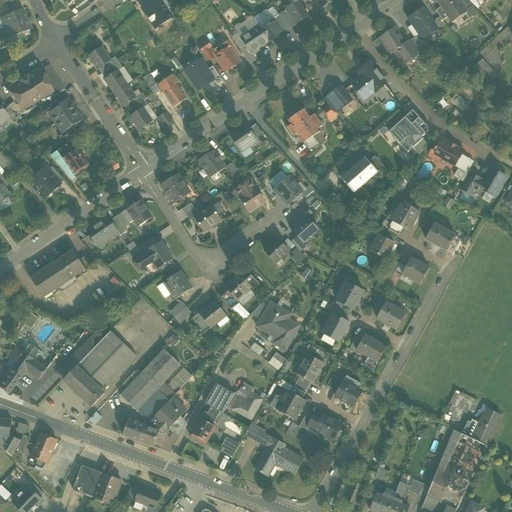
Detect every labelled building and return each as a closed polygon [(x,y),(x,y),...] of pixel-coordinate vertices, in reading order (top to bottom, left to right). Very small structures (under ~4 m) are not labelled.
[(172,17),(160,0),(153,0),(141,9),(155,29),(172,17)] [(436,0),(448,15),(461,6),(457,0),(436,0)] [(470,1),(468,0),(457,0),(461,6),(465,11),(473,5),(470,1)] [(291,6),(285,9),(288,14),(295,25),(296,25),(309,16),(298,1),(291,6)] [(461,6),(448,15),(452,23),(466,13),(465,11),(461,6)] [(441,7),(436,11),(442,21),(448,17),(441,7)] [(7,8),(0,11),(0,17),(10,14),(7,8)] [(10,14),(0,17),(0,20),(3,29),(27,19),(22,8),(10,14)] [(423,8),(407,19),(408,20),(409,19),(411,23),(419,35),(423,40),(424,39),(438,29),(437,29),(423,9),(424,9),(423,8)] [(258,11),(252,14),(256,20),(261,16),(258,11)] [(288,14),(283,18),(290,29),(295,25),(288,14)] [(273,20),(270,17),(266,20),(268,24),(260,29),(269,43),(282,34),(273,20)] [(27,19),(3,29),(8,39),(31,29),(27,19)] [(419,35),(411,23),(406,26),(414,38),(419,35)] [(259,26),(241,38),(252,55),(269,43),(260,29),(259,26)] [(418,55),(409,42),(408,41),(405,43),(395,28),(380,38),(387,49),(391,54),(392,53),(391,53),(397,50),(407,64),(418,56),(418,55)] [(423,40),(419,35),(414,39),(424,50),(429,47),(424,39),(423,40)] [(380,38),(373,43),(382,53),(387,49),(380,38)] [(424,50),(414,39),(409,42),(418,55),(424,50)] [(227,40),(214,49),(217,55),(216,56),(226,72),(239,63),(229,48),(231,47),(227,40)] [(208,41),(199,47),(209,61),(214,57),(209,49),(212,47),(208,41)] [(102,47),(89,56),(98,70),(99,70),(112,61),(111,60),(102,47)] [(182,66),(175,56),(170,60),(177,69),(182,66)] [(112,61),(99,70),(102,74),(119,63),(115,58),(111,60),(112,61)] [(198,91),(215,79),(200,58),(184,69),(198,91)] [(482,59),(474,67),(485,79),(493,71),(482,59)] [(119,63),(102,74),(105,79),(118,70),(118,71),(122,68),(119,63)] [(65,90),(49,64),(39,70),(52,91),(55,96),(65,90)] [(371,64),(363,70),(366,74),(352,85),(356,90),(358,88),(366,98),(377,89),(378,90),(385,84),(385,83),(371,64)] [(52,91),(39,70),(28,77),(27,76),(23,79),(36,101),(52,91)] [(105,79),(104,79),(114,93),(127,84),(118,71),(118,70),(105,79)] [(156,84),(150,74),(143,78),(150,88),(156,84)] [(178,82),(172,75),(158,85),(173,107),(186,99),(176,84),(178,82)] [(23,79),(18,82),(19,82),(8,89),(15,101),(21,110),(23,109),(36,101),(23,79)] [(127,84),(114,93),(123,107),(124,107),(137,98),(136,98),(127,84)] [(340,85),(325,97),(337,111),(352,99),(340,85)] [(155,94),(149,97),(153,105),(158,103),(155,94)] [(462,111),(468,105),(459,94),(452,101),(462,111)] [(137,98),(124,107),(127,112),(144,100),(141,95),(136,98),(137,98)] [(55,99),(41,111),(45,116),(49,113),(48,113),(59,105),(55,99)] [(59,105),(48,113),(49,113),(55,123),(75,110),(68,99),(59,105)] [(144,100),(127,112),(131,116),(143,108),(144,108),(148,105),(144,100)] [(15,101),(9,105),(18,115),(24,111),(23,109),(21,110),(15,101)] [(18,115),(9,105),(4,110),(16,121),(20,117),(18,115)] [(339,117),(329,106),(322,110),(328,120),(329,120),(331,123),(339,117)] [(0,125),(8,117),(0,108),(0,125)] [(131,116),(130,117),(139,131),(153,122),(144,108),(143,108),(131,116)] [(75,110),(55,123),(62,133),(63,134),(73,126),(82,120),(75,110)] [(302,110),(299,112),(299,115),(296,116),(294,116),(291,118),(291,120),(289,121),(291,124),(287,127),(293,136),(298,133),(304,143),(321,131),(319,129),(322,126),(315,115),(311,117),(306,110),(305,111),(302,110)] [(387,122),(393,129),(405,117),(399,110),(387,122)] [(417,120),(410,112),(405,117),(393,129),(389,132),(406,151),(411,146),(413,148),(423,139),(421,138),(429,130),(423,124),(424,123),(419,117),(417,120)] [(167,113),(158,119),(165,129),(174,123),(167,113)] [(264,134),(255,125),(251,128),(258,138),(264,134)] [(73,126),(63,134),(62,133),(58,136),(62,141),(67,138),(77,131),(73,126)] [(77,131),(67,138),(71,144),(88,132),(84,126),(77,131)] [(247,126),(239,132),(237,130),(230,135),(239,149),(246,145),(248,147),(257,141),(247,126)] [(464,151),(442,138),(437,147),(435,146),(433,149),(431,152),(429,156),(438,161),(440,158),(455,166),(461,155),(464,151)] [(427,144),(423,139),(413,148),(419,155),(427,144)] [(77,148),(70,153),(67,147),(68,146),(67,145),(57,152),(51,156),(72,180),(75,178),(74,175),(81,170),(83,170),(87,168),(87,166),(88,165),(77,148)] [(224,168),(213,151),(199,161),(210,178),(225,169),(224,168)] [(473,162),(461,155),(455,166),(466,173),(473,162)] [(340,178),(354,193),(373,176),(378,172),(369,162),(365,157),(340,178)] [(369,162),(378,172),(380,176),(386,170),(375,157),(369,162)] [(242,177),(233,162),(226,167),(236,182),(242,177)] [(506,177),(491,168),(483,181),(480,180),(476,177),(471,188),(468,193),(472,195),(474,190),(479,193),(481,189),(495,197),(506,177)] [(49,172),(46,169),(33,180),(47,196),(60,184),(53,176),(49,172)] [(469,175),(458,169),(454,176),(464,182),(469,175)] [(64,181),(57,172),(53,176),(60,184),(64,181)] [(464,182),(460,189),(468,193),(471,188),(476,177),(469,173),(469,175),(464,182)] [(178,175),(163,184),(171,195),(168,197),(173,204),(188,195),(183,188),(186,187),(178,175)] [(421,182),(410,175),(406,182),(418,188),(421,182)] [(289,177),(276,189),(283,197),(281,198),(288,206),(301,193),(302,193),(297,187),(297,186),(289,177)] [(250,180),(235,190),(241,198),(240,198),(240,199),(246,207),(249,213),(265,202),(250,180)] [(0,201),(9,196),(0,183),(0,201)] [(302,193),(301,193),(306,199),(315,191),(310,185),(302,193)] [(240,198),(238,194),(233,198),(241,210),(246,207),(240,199),(240,198)] [(141,200),(127,210),(138,227),(152,218),(141,200)] [(420,212),(403,203),(399,211),(393,208),(387,218),(393,221),(393,222),(403,227),(409,231),(420,212)] [(305,205),(295,214),(299,219),(305,214),(307,217),(312,213),(305,205)] [(199,215),(194,218),(204,232),(221,220),(212,206),(199,215)] [(195,209),(186,215),(190,221),(194,218),(199,215),(195,209)] [(123,212),(117,216),(124,227),(130,224),(123,212)] [(299,219),(289,228),(302,242),(311,235),(310,233),(316,227),(307,217),(305,214),(299,219)] [(101,222),(94,227),(94,226),(87,231),(97,246),(98,247),(100,248),(101,248),(103,247),(104,246),(105,244),(105,243),(104,241),(118,232),(108,217),(101,221),(101,222)] [(429,220),(422,231),(428,234),(434,224),(434,223),(429,220)] [(393,222),(387,233),(396,238),(396,239),(403,227),(393,222)] [(455,236),(434,224),(428,234),(425,240),(447,252),(448,249),(455,237),(455,236)] [(124,227),(119,231),(126,241),(131,237),(124,227)] [(387,233),(384,238),(384,239),(393,244),(396,238),(387,233)] [(393,244),(384,239),(384,238),(379,235),(370,251),(386,260),(391,251),(390,250),(393,245),(394,245),(394,244),(393,244)] [(455,237),(448,249),(454,252),(460,240),(455,237)] [(278,239),(264,251),(275,263),(289,251),(278,239)] [(160,242),(133,260),(140,270),(153,262),(158,270),(159,269),(172,260),(173,260),(160,242)] [(138,247),(127,255),(130,260),(141,253),(138,247)] [(305,257),(297,249),(293,254),(300,262),(305,257)] [(73,250),(31,278),(44,298),(86,270),(73,250)] [(429,269),(411,259),(402,274),(420,285),(429,269)] [(172,260),(159,269),(162,274),(175,265),(172,260)] [(393,260),(388,271),(394,274),(400,264),(393,260)] [(180,272),(166,281),(172,289),(169,291),(175,300),(190,290),(184,281),(186,280),(180,272)] [(244,277),(241,274),(234,280),(233,280),(225,287),(228,291),(237,300),(251,287),(253,289),(258,284),(248,273),(244,277)] [(122,285),(114,277),(110,281),(118,289),(122,285)] [(364,292),(347,282),(336,301),(352,310),(353,310),(364,292)] [(237,300),(228,291),(220,298),(231,311),(240,303),(237,300)] [(380,300),(375,310),(380,313),(386,304),(380,300)] [(226,316),(215,302),(207,309),(206,307),(205,308),(199,313),(198,313),(199,313),(211,328),(226,316)] [(343,305),(338,302),(335,307),(340,310),(343,305)] [(181,303),(168,314),(173,319),(186,308),(181,303)] [(262,303),(251,315),(261,320),(268,307),(262,303)] [(291,315),(270,303),(268,307),(261,320),(257,327),(276,339),(273,344),(286,351),(299,326),(288,320),(291,315)] [(403,312),(386,303),(386,304),(380,313),(377,319),(396,330),(401,320),(399,319),(403,312)] [(352,310),(343,305),(340,310),(349,315),(352,310)] [(340,310),(335,307),(331,313),(333,314),(346,321),(349,315),(340,310)] [(186,308),(173,319),(179,325),(191,314),(186,308)] [(39,319),(31,313),(23,324),(31,330),(39,319)] [(211,328),(199,313),(192,319),(204,334),(211,328)] [(333,314),(323,334),(339,343),(349,323),(346,321),(333,314)] [(93,349),(77,367),(103,392),(136,356),(110,331),(93,349)] [(386,348),(365,336),(362,340),(357,349),(356,350),(356,351),(368,357),(377,363),(386,348)] [(356,337),(351,347),(356,350),(357,349),(362,340),(356,337)] [(23,352),(15,346),(8,356),(11,358),(6,364),(11,368),(0,383),(0,388),(9,395),(27,371),(39,380),(47,369),(35,360),(41,352),(29,343),(23,352)] [(87,344),(56,374),(64,381),(77,367),(93,349),(87,344)] [(127,389),(120,395),(137,411),(157,389),(157,390),(180,365),(164,349),(127,389)] [(263,350),(258,355),(263,358),(267,353),(263,350)] [(286,361),(276,353),(272,358),(283,365),(286,361)] [(323,363),(308,355),(297,374),(300,376),(311,382),(312,383),(323,363)] [(377,363),(368,357),(363,365),(373,371),(377,363)] [(103,392),(77,367),(64,381),(92,408),(105,394),(103,392)] [(184,369),(172,381),(181,389),(193,376),(184,369)] [(135,372),(122,385),(127,389),(139,375),(135,372)] [(338,378),(333,375),(327,386),(332,389),(338,378)] [(311,382),(300,376),(294,387),(295,388),(305,393),(311,382)] [(361,384),(347,377),(345,382),(358,389),(361,384)] [(338,378),(332,389),(337,392),(343,381),(338,378)] [(345,382),(343,381),(337,392),(335,396),(354,407),(358,399),(362,391),(358,389),(345,382)] [(257,410),(265,395),(243,382),(239,390),(241,391),(240,392),(247,399),(246,401),(239,397),(232,409),(239,413),(239,414),(251,420),(255,414),(258,410),(257,410)] [(234,394),(216,384),(205,404),(220,412),(223,414),(234,394)] [(305,393),(295,388),(292,393),(302,399),(305,393)] [(157,389),(137,411),(144,418),(142,425),(146,426),(169,401),(157,390),(157,389)] [(292,393),(287,391),(281,401),(275,398),(270,406),(295,420),(306,401),(302,399),(292,393)] [(146,426),(159,431),(158,433),(162,434),(165,433),(168,430),(180,417),(186,411),(173,398),(146,426)] [(206,412),(202,420),(201,419),(192,435),(192,434),(191,436),(191,437),(192,438),(193,439),(194,440),(196,439),(197,439),(198,438),(202,440),(201,441),(201,442),(202,443),(203,444),(204,445),(205,445),(206,444),(207,443),(208,442),(208,441),(215,427),(213,426),(220,412),(211,407),(208,413),(206,412)] [(480,423),(477,430),(480,436),(477,442),(487,446),(502,416),(487,408),(480,423)] [(102,417),(97,412),(90,420),(94,424),(102,417)] [(307,413),(299,426),(306,430),(308,427),(307,426),(312,416),(307,413)] [(343,425),(322,414),(319,420),(314,430),(334,441),(343,425)] [(312,416),(307,426),(308,427),(314,430),(319,420),(312,416)] [(180,417),(168,430),(179,437),(185,425),(181,421),(183,419),(180,417)] [(12,421),(0,418),(0,434),(10,436),(12,421)] [(142,425),(129,420),(123,436),(140,442),(146,426),(142,425)] [(472,420),(471,423),(469,422),(467,423),(462,434),(477,442),(480,436),(477,430),(480,423),(472,420)] [(286,433),(294,437),(299,427),(291,422),(286,433)] [(29,426),(19,423),(17,430),(25,433),(29,426)] [(258,428),(251,424),(245,435),(252,439),(258,428)] [(159,431),(146,426),(140,442),(153,447),(158,433),(159,431)] [(261,429),(258,428),(252,439),(259,443),(264,434),(266,432),(261,429)] [(462,434),(454,431),(438,468),(451,474),(454,466),(457,465),(474,473),(487,446),(477,442),(462,434)] [(10,436),(0,434),(0,446),(5,451),(10,436)] [(57,441),(41,434),(31,457),(38,460),(36,466),(42,469),(50,457),(50,456),(57,441)] [(285,445),(272,438),(272,439),(264,434),(259,443),(267,447),(255,469),(260,472),(259,472),(268,477),(269,476),(270,477),(273,477),(278,468),(277,465),(294,475),(303,459),(284,448),(285,445)] [(21,441),(16,448),(23,452),(30,439),(24,435),(21,441)] [(10,436),(5,451),(12,457),(16,448),(21,441),(10,436)] [(239,446),(226,439),(220,450),(232,457),(239,446)] [(474,473),(457,465),(454,466),(451,474),(453,475),(448,486),(464,494),(474,473)] [(104,502),(106,498),(114,501),(121,481),(82,466),(73,491),(104,502)] [(389,472),(378,468),(374,478),(385,482),(389,472)] [(438,468),(425,500),(435,505),(433,509),(437,511),(440,503),(448,486),(453,475),(451,474),(438,468)] [(368,471),(364,483),(370,486),(375,474),(368,471)] [(424,484),(413,480),(408,491),(419,495),(424,484)] [(366,488),(350,481),(347,487),(342,500),(358,506),(366,488)] [(399,483),(394,498),(388,511),(407,511),(410,507),(401,504),(402,501),(403,502),(409,487),(399,483)] [(0,495),(5,500),(8,503),(12,499),(13,497),(0,484),(0,495)] [(342,485),(337,497),(342,500),(347,487),(342,485)] [(32,511),(43,501),(27,486),(11,502),(21,511),(32,511)] [(448,486),(440,503),(448,506),(456,511),(464,494),(448,486)] [(152,494),(140,489),(135,501),(156,509),(161,495),(153,492),(152,494)] [(383,497),(376,494),(370,511),(372,511),(388,511),(394,498),(384,494),(383,497)] [(445,511),(448,506),(440,503),(437,511),(439,511),(445,511)] [(479,511),(482,508),(471,503),(466,511),(479,511)]
